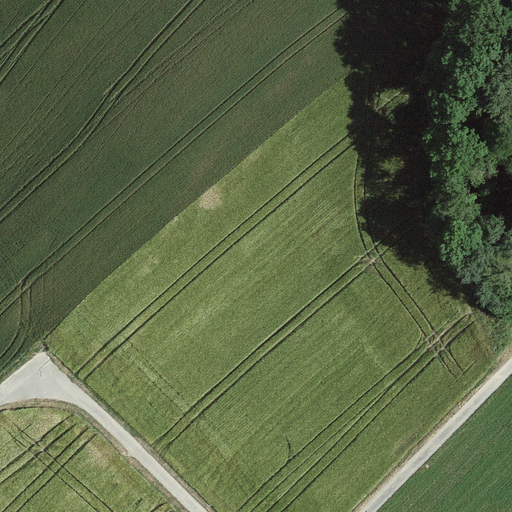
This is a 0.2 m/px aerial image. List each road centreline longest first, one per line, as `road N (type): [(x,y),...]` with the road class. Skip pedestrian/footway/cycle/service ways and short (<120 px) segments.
road 1 (track): [(0,384),(31,373),(71,389),(194,511)]
road 2 (track): [(365,511),(511,368)]
